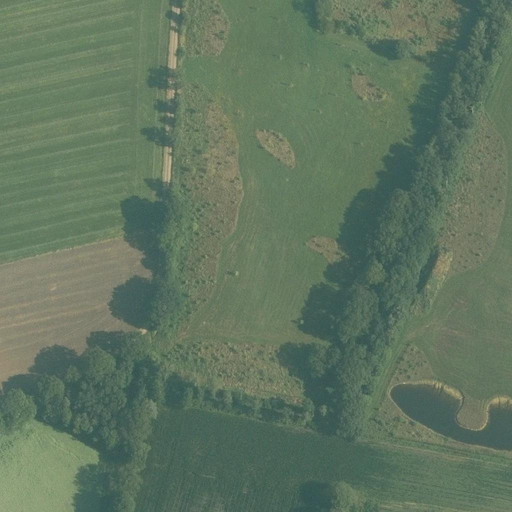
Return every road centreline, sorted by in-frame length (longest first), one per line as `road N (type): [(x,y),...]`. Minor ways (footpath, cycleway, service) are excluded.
road 1 (track): [(178,0),(154,315)]
road 2 (track): [(0,413),(136,339),(154,315)]
